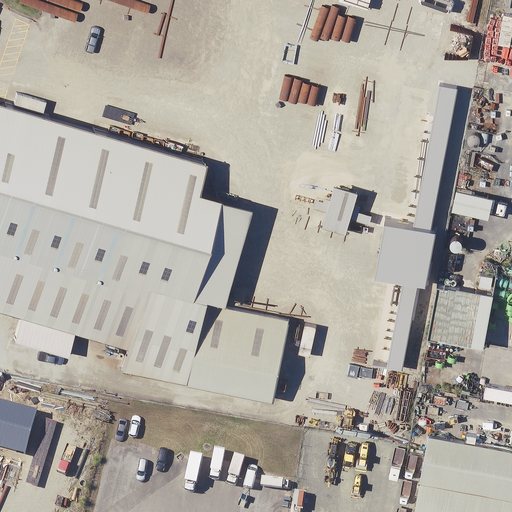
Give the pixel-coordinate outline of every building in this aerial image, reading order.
[(0,329),(100,360),(97,380),(251,407),(265,326),(163,303),(202,178),(0,114),(0,329)] [(369,223),(374,205),(367,204),(355,201),(358,189),(335,183),(331,197),(319,194),(316,207),(328,210),(324,225),(348,231),(351,218),(369,223)] [(493,194),(456,188),(452,209),(490,215),(493,194)] [(511,232),(511,234),(505,232),(502,248),(511,250),(511,232)] [(477,311),(411,299),(403,344),(469,357),(477,311)] [(511,511),(511,467),(402,447),(389,511),(511,511)]
